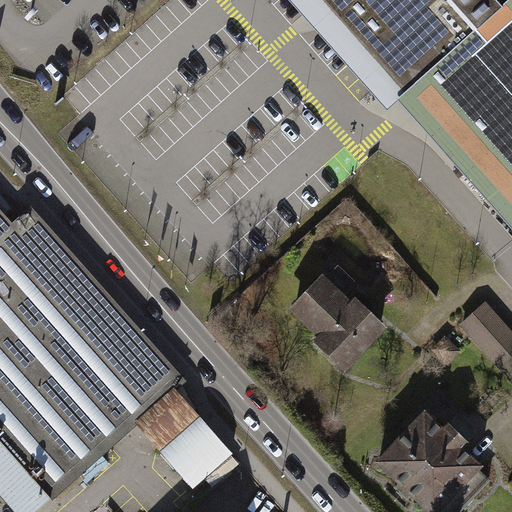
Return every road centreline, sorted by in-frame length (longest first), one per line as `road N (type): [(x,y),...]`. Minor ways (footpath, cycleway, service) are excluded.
road 1 (secondary): [(0,125),(339,511)]
road 2 (residential): [(242,0),(354,125),(422,165),(511,261)]
